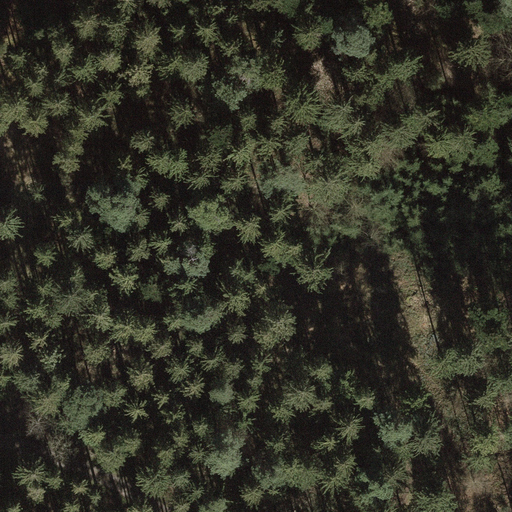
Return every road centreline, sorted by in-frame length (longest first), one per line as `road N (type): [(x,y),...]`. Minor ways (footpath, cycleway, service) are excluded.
road 1 (track): [(0,105),(18,170),(22,227),(18,448)]
road 2 (track): [(511,299),(389,511)]
road 3 (track): [(0,441),(156,511)]
